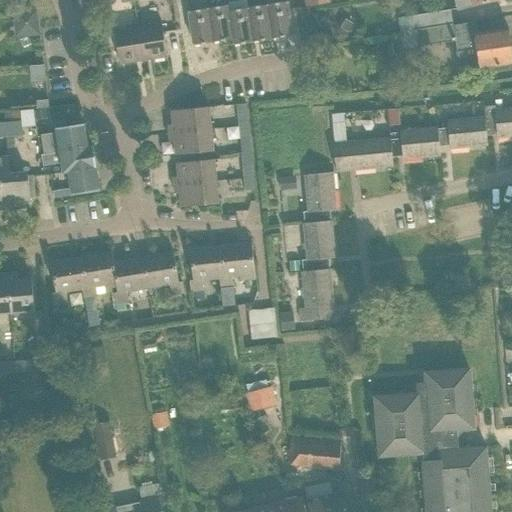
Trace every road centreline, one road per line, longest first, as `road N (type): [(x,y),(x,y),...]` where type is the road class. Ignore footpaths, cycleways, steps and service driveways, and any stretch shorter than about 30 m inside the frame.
road 1 (residential): [(264,304),(257,223),(135,222)]
road 2 (residential): [(120,116),(204,80),(301,59)]
road 3 (residential): [(357,207),(511,175)]
road 4 (residential): [(120,116),(100,115),(80,87),(60,0)]
road 5 (residential): [(135,222),(0,240)]
